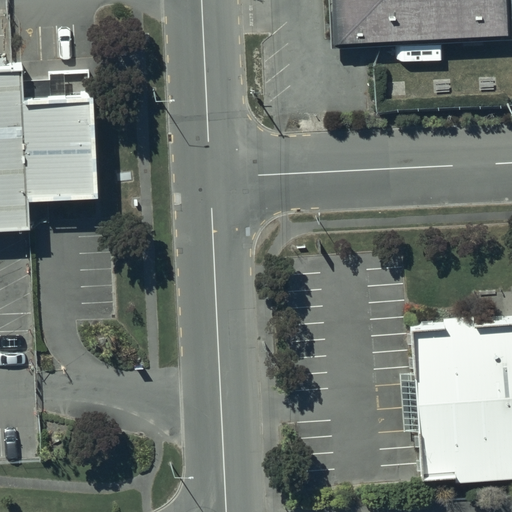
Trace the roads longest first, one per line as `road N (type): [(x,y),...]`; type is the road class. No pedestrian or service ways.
road 1 (tertiary): [(214,183),(230,511)]
road 2 (residential): [(214,183),(511,167)]
road 3 (tertiary): [(205,0),(214,183)]
